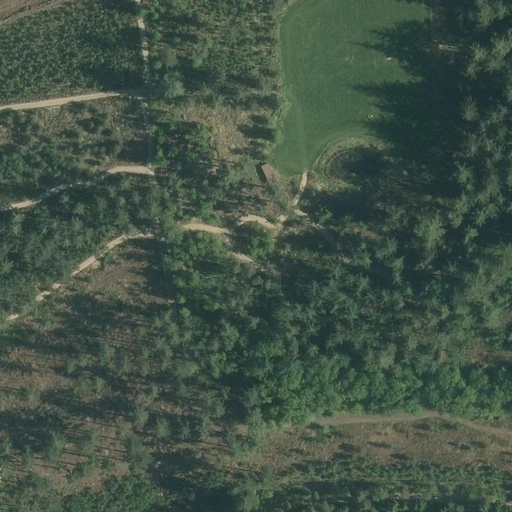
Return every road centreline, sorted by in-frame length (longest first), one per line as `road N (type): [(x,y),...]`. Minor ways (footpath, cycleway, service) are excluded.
road 1 (track): [(0,326),(126,237),(159,232),(129,0)]
road 2 (track): [(216,511),(371,498),(511,508)]
road 3 (track): [(140,91),(0,111)]
